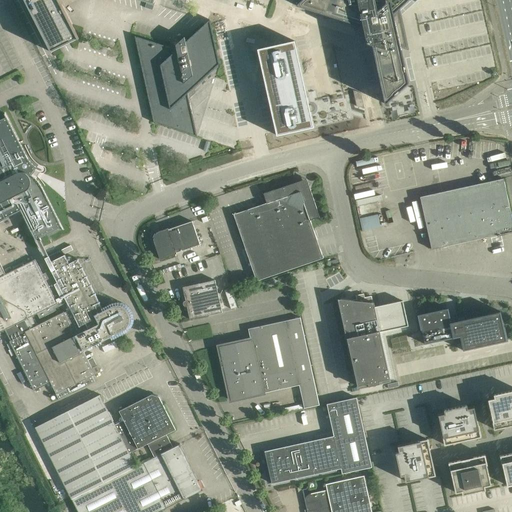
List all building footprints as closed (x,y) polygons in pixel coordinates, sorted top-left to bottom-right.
[(52,51),(77,38),(78,39),(79,39),(59,0),(24,0),(52,53),(52,52),(52,51)] [(301,0),(296,5),(363,26),(367,43),(372,45),(385,104),(403,88),(408,83),(398,37),(403,38),(399,19),(395,22),(393,13),(408,0),(377,0),(378,0),(375,1),(375,0),(301,0)] [(135,36),(145,83),(154,123),(197,136),(188,93),(219,64),(210,19),(185,42),(184,37),(175,45),(176,49),(135,36)] [(294,41),(257,49),(277,135),(314,127),(310,112),(311,112),(312,112),(312,111),(313,111),(313,110),(314,110),(314,109),(314,108),(314,107),(314,106),(313,106),(313,105),(312,105),(311,105),(311,104),(310,104),(309,105),(294,41)] [(356,106),(364,108),(361,92),(353,90),(356,106)] [(0,220),(21,210),(36,242),(37,242),(36,239),(39,237),(40,240),(41,240),(40,237),(61,226),(62,229),(63,229),(43,190),(42,187),(39,182),(36,178),(31,175),(32,173),(34,175),(37,170),(35,169),(36,168),(38,169),(38,168),(34,165),(30,161),(27,157),(5,113),(4,113),(6,117),(0,119),(0,220)] [(310,185),(308,184),(307,179),(301,180),(295,177),(292,183),(263,193),(266,203),(233,214),(256,281),(323,258),(323,257),(324,257),(324,256),(323,255),(322,254),(310,220),(320,217),(309,187),(310,185)] [(511,231),(511,218),(503,179),(420,197),(432,249),(511,231)] [(363,217),(364,229),(382,227),(381,214),(363,217)] [(160,259),(177,253),(176,252),(200,244),(192,221),(168,229),(168,228),(159,231),(158,229),(153,231),(150,237),(152,242),(154,241),(160,259)] [(0,332),(5,330),(10,341),(9,341),(34,391),(44,385),(50,382),(59,400),(89,385),(95,382),(92,376),(95,374),(91,367),(96,365),(93,357),(88,360),(83,351),(100,342),(106,355),(117,349),(111,337),(123,331),(124,330),(125,329),(126,329),(127,328),(128,327),(129,326),(129,325),(130,324),(130,323),(131,322),(131,321),(131,320),(131,318),(131,317),(131,316),(131,315),(130,314),(130,313),(129,312),(129,311),(128,310),(127,309),(126,308),(125,307),(124,307),(123,306),(122,306),(121,305),(120,305),(119,305),(118,305),(117,305),(115,305),(114,305),(113,305),(112,306),(111,306),(103,310),(77,259),(69,263),(64,254),(73,250),(71,245),(49,256),(45,258),(48,264),(51,262),(59,278),(56,279),(51,270),(43,274),(35,259),(33,260),(15,269),(5,274),(0,262),(0,332)] [(190,319),(222,312),(215,280),(183,287),(186,300),(184,301),(183,302),(183,305),(185,306),(187,306),(190,319)] [(380,332),(408,326),(402,301),(374,307),(373,302),(340,299),(341,302),(339,302),(357,386),(368,383),(368,386),(380,383),(379,381),(390,378),(380,332)] [(448,308),(417,315),(421,330),(421,329),(425,344),(460,336),(463,350),(508,340),(504,326),(500,311),(458,320),(451,322),(450,315),(448,308)] [(230,400),(299,385),(304,408),(319,405),(300,317),(248,329),(250,339),(235,343),(237,353),(221,357),(230,400)] [(491,399),(488,400),(489,402),(492,415),(493,419),(492,419),(492,421),(494,429),(505,427),(506,427),(505,423),(511,421),(511,390),(494,395),(495,398),(491,399)] [(100,395),(35,427),(68,491),(133,459),(130,453),(148,444),(151,450),(169,441),(166,434),(175,429),(161,400),(159,397),(152,394),(148,396),(119,411),(124,420),(115,425),(103,402),(103,401),(100,395)] [(271,484),(341,468),(342,473),(371,467),(356,397),(326,404),(333,436),(264,451),(264,452),(266,451),(273,465),(269,467),(270,468),(273,482),(271,483),(271,484)] [(481,437),(479,427),(478,427),(474,407),(467,409),(467,405),(444,410),(445,414),(439,415),(443,435),(442,435),(445,445),(455,442),(455,443),(456,442),(469,439),(470,439),(481,437)] [(433,465),(430,449),(430,450),(427,439),(418,441),(418,442),(398,446),(399,452),(396,453),(401,476),(404,475),(406,481),(425,477),(435,475),(433,465)] [(133,459),(68,491),(78,511),(157,511),(202,490),(179,444),(173,448),(169,441),(151,450),(154,457),(136,466),(133,459)] [(511,454),(500,456),(502,464),(502,466),(503,466),(504,470),(507,483),(507,485),(509,485),(511,484),(511,454),(511,453),(510,453),(511,454)] [(459,461),(449,463),(451,473),(456,492),(462,491),(463,494),(485,489),(484,486),(491,485),(486,465),(487,465),(485,455),(474,457),(473,457),(460,460),(459,460),(459,461)] [(327,490),(310,494),(309,494),(308,495),(307,495),(306,496),(305,497),(305,498),(305,499),(305,500),(305,501),(305,502),(307,511),(382,511),(382,510),(374,511),(371,511),(364,475),(326,484),(327,490)]
